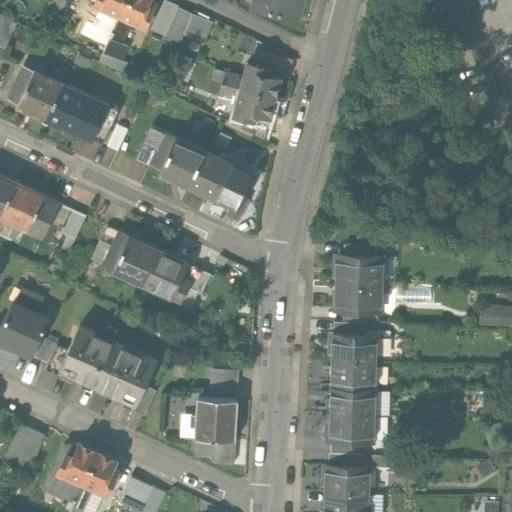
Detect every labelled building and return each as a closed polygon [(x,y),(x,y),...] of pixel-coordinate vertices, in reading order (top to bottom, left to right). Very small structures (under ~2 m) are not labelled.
[(126,0),(96,0),(95,4),(114,12),(112,17),(107,15),(106,16),(100,28),(112,33),(126,0)] [(150,0),(126,0),(112,33),(104,51),(123,60),(130,45),(124,42),(132,25),(125,22),(127,19),(146,28),(154,8),(148,5),(150,0)] [(299,0),(254,0),(254,4),(296,15),(299,0)] [(179,7),(166,38),(181,44),(186,33),(194,14),(179,7)] [(214,23),(194,14),(186,33),(205,42),(214,23)] [(0,48),(5,51),(17,28),(0,19),(0,48)] [(251,62),(248,61),(243,82),(237,80),(238,75),(224,71),(221,82),(275,96),(280,77),(264,73),(266,66),(251,62)] [(24,65),(7,99),(16,103),(32,69),(24,65)] [(60,82),(32,69),(16,103),(43,117),(60,82)] [(216,81),(221,82),(224,71),(218,70),(216,81)] [(221,82),(216,81),(212,93),(218,95),(221,82)] [(106,104),(60,82),(43,117),(64,127),(61,135),(72,139),(75,133),(89,139),(106,104)] [(275,96),(221,82),(218,95),(232,99),(234,93),(239,94),(234,115),(237,116),(259,121),(261,114),(270,116),(275,96)] [(106,104),(89,139),(102,145),(119,110),(106,104)] [(259,121),(237,116),(235,124),(256,134),(259,121)] [(114,127),(105,146),(115,151),(124,132),(114,127)] [(147,128),(133,159),(146,165),(160,133),(147,128)] [(183,185),(194,190),(210,156),(160,133),(146,165),(165,174),(162,182),(180,190),(183,185)] [(210,156),(194,190),(230,207),(238,211),(244,198),(254,176),(210,156)] [(0,220),(18,185),(0,176),(0,220)] [(60,207),(18,185),(0,220),(42,242),(60,207)] [(244,198),(238,211),(230,207),(225,217),(241,224),(252,202),(244,198)] [(69,211),(57,237),(72,244),(84,219),(69,211)] [(110,268),(125,235),(107,227),(92,260),(110,268)] [(163,253),(125,235),(110,268),(148,286),(163,253)] [(376,245),(344,244),(343,255),(375,256),(376,245)] [(195,268),(163,253),(148,286),(176,299),(180,301),(195,268)] [(343,255),(339,255),(339,258),(337,258),(334,261),(334,266),(337,270),(339,270),(339,281),(380,282),(381,256),(375,256),(343,255)] [(206,273),(195,268),(180,301),(176,299),(173,305),(188,312),(206,273)] [(380,282),(339,281),(338,296),(336,296),(333,298),(332,304),(335,307),(337,307),(337,310),(343,310),(379,311),(380,282)] [(37,305),(16,295),(0,328),(0,345),(31,359),(47,324),(31,317),(37,305)] [(511,301),(481,301),(480,322),(511,323),(511,301)] [(379,311),(343,310),(342,323),(365,323),(379,324),(379,311)] [(365,323),(342,323),(335,322),(334,333),(365,335),(365,323)] [(118,343),(80,326),(68,351),(60,370),(73,376),(98,387),(118,343)] [(365,335),(334,333),(334,337),(333,337),(329,340),(329,346),(332,349),(334,349),(333,361),(374,363),(375,335),(365,335)] [(157,361),(118,343),(98,387),(135,404),(137,405),(147,383),(157,361)] [(55,345),(44,370),(70,382),(73,376),(60,370),(68,351),(55,345)] [(374,363),(333,361),(333,388),(373,389),(374,363)] [(238,372),(212,371),(211,395),(237,396),(238,372)] [(158,388),(147,383),(137,405),(135,404),(132,411),(145,417),(158,388)] [(373,389),(333,388),(332,414),(373,415),(373,389)] [(236,401),(198,399),(197,415),(192,415),(191,426),(197,427),(195,457),(211,457),(210,459),(214,464),(233,465),(236,401)] [(373,415),(332,414),(331,427),(329,427),(326,430),(326,435),(328,439),(330,439),(330,442),(358,443),(372,443),(373,415)] [(41,436),(16,424),(0,457),(0,458),(11,463),(8,470),(23,477),(30,461),(42,467),(51,447),(38,441),(41,436)] [(358,443),(330,442),(330,454),(358,455),(358,443)] [(75,455),(73,458),(68,456),(59,474),(84,485),(100,453),(80,444),(75,455)] [(75,505),(84,485),(59,474),(68,456),(73,458),(75,455),(62,449),(43,490),(75,505)] [(398,453),(372,452),(372,465),(398,465),(398,453)] [(119,462),(100,453),(84,485),(102,493),(111,498),(120,479),(113,476),(119,462)] [(330,454),(328,454),(328,466),(362,467),(362,455),(358,455),(330,454)] [(362,467),(328,466),(328,468),(326,468),(322,471),(322,478),(326,481),(328,481),(327,493),(367,494),(368,467),(362,467)] [(141,511),(153,488),(130,476),(118,501),(141,511)] [(84,485),(75,505),(89,511),(94,511),(95,510),(98,511),(102,511),(106,505),(98,502),(102,493),(84,485)] [(155,511),(165,493),(153,488),(141,511),(155,511)] [(366,511),(367,494),(327,493),(326,511),(366,511)] [(486,511),(497,511),(498,501),(487,501),(486,511)]
